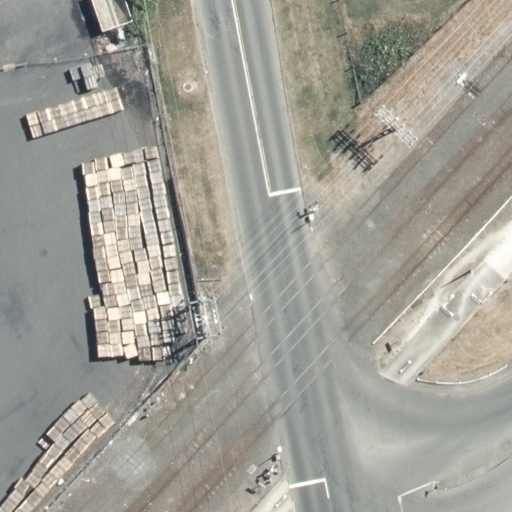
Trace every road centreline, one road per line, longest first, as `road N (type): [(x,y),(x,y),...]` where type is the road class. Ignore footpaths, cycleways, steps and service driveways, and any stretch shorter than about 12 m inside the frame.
road 1 (tertiary): [(233,0),(333,511)]
road 2 (unclassified): [(340,511),(475,476),(511,451)]
